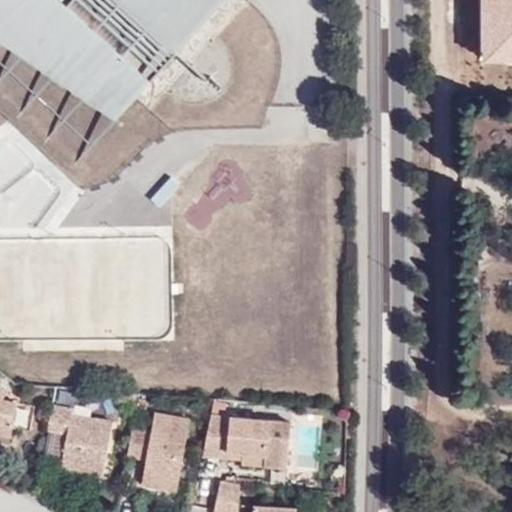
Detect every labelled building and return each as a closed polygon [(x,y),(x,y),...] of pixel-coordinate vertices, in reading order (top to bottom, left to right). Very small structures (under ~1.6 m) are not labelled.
[(100,64),(118,79),(134,60),(152,74),(217,0),(0,0),(0,10),(3,7),(30,30),(25,37),(82,85),(100,64)] [(511,0),(479,0),(479,64),(511,64),(511,0)] [(3,7),(0,10),(0,38),(119,118),(152,74),(134,60),(118,79),(100,64),(82,85),(25,37),(30,30),(3,7)] [(0,419),(21,423),(26,396),(0,391),(0,419)] [(77,406),(78,400),(55,397),(50,422),(72,427),(66,464),(108,471),(118,414),(77,406)] [(192,413),(158,407),(154,425),(150,453),(145,478),(179,484),(192,413)] [(291,467),(295,420),(213,413),(205,452),(233,455),(234,449),(246,450),(246,456),(245,463),(291,467)] [(21,423),(0,419),(0,428),(20,433),(21,423)] [(135,422),(130,449),(150,453),(154,425),(135,422)] [(331,452),(331,469),(341,469),(341,452),(331,452)] [(213,511),(239,511),(240,480),(220,478),(213,511)] [(301,507),(259,502),(258,511),(304,511),(301,511),(301,507)]
